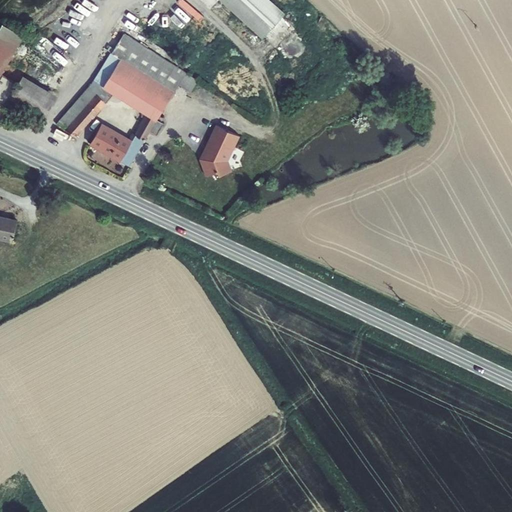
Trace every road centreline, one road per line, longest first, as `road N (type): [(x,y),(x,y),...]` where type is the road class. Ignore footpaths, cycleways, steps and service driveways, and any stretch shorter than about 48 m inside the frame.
road 1 (secondary): [(0,141),(511,381)]
road 2 (unknown): [(40,159),(111,0)]
